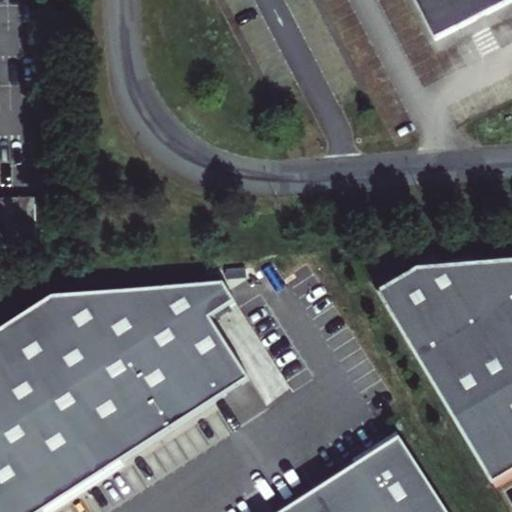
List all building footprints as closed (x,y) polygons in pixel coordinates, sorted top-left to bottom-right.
[(511,0),(422,0),(443,39),(511,1),(511,0)] [(0,203),(0,252),(35,251),(34,203),(0,203)] [(379,290),(493,483),(511,471),(511,256),(418,266),(379,290)] [(56,297),(0,332),(0,511),(40,511),(252,380),(213,317),(238,302),(226,284),(56,297)] [(448,511),(403,439),(287,511),(448,511)]
